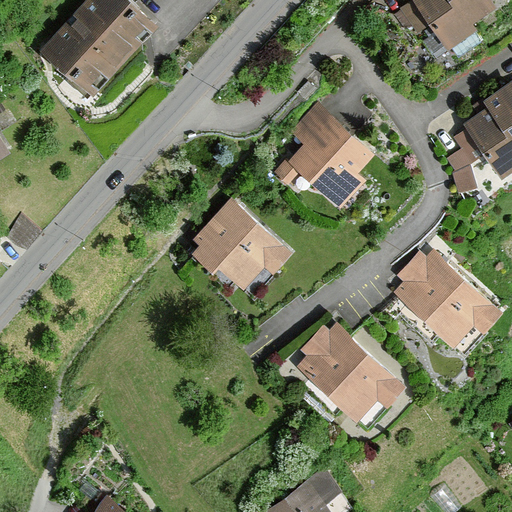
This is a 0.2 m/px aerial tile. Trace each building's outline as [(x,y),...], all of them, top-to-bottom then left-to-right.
[(139,0),(89,0),(46,48),(101,97),(167,24),(139,0)] [(415,0),(401,10),(416,32),(431,21),(450,49),(475,32),(471,26),(494,10),(487,0),(415,0)] [(511,84),(486,102),(490,108),(467,124),(470,128),(455,138),(462,148),(449,158),(456,168),(461,190),(475,187),(469,161),(484,151),(503,179),(511,172),(511,84)] [(318,102),(291,132),(305,145),(289,162),(343,210),(368,181),(360,174),(377,154),(318,102)] [(0,160),(14,150),(0,130),(0,160)] [(232,195),(196,237),(204,243),(197,251),(219,271),(225,264),(249,285),(268,264),(279,274),(298,252),(232,195)] [(406,282),(396,294),(459,346),(479,321),(494,333),(511,311),(511,310),(437,248),(428,258),(419,251),(398,276),(406,282)] [(309,357),(299,368),(362,421),(383,396),(396,406),(414,385),(339,322),(332,330),(324,323),(301,350),(309,357)] [(324,467),(269,511),(339,511),(331,502),(344,491),(324,467)] [(133,511),(109,494),(95,511),(133,511)]
